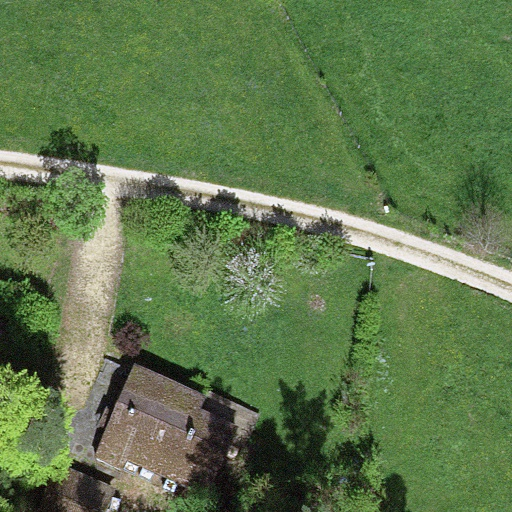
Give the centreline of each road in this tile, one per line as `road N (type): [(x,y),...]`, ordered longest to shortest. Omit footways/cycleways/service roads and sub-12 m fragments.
road 1 (track): [(511,289),(410,244),(301,211),(0,160)]
road 2 (track): [(78,426),(105,175)]
